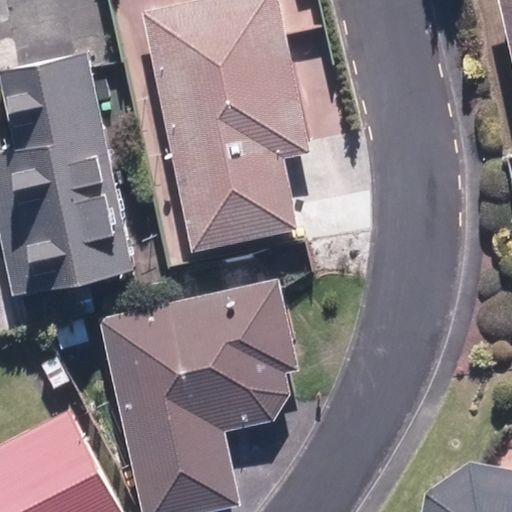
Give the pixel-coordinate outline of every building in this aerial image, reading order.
[(322,143),(291,0),(223,0),(153,15),(201,241),(308,219),(293,149),(322,143)] [(0,147),(0,176),(24,287),(141,262),(93,42),(11,59),(28,142),(0,147)] [(305,364),(286,271),(108,309),(151,511),(177,511),(250,497),(234,423),(283,413),(299,387),(294,366),(305,364)] [(0,511),(132,511),(77,403),(0,441),(0,511)] [(511,511),(511,459),(482,455),(434,483),(428,511),(511,511)]
